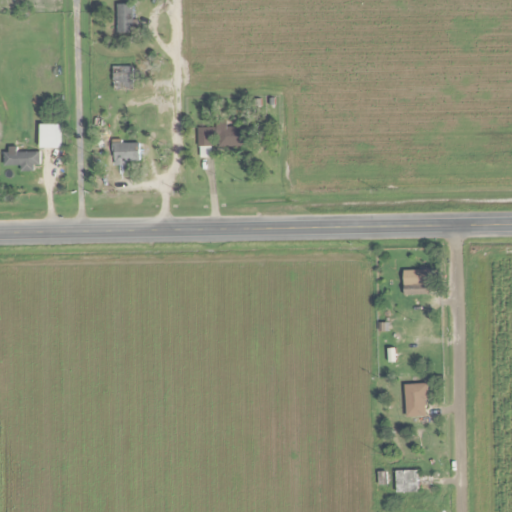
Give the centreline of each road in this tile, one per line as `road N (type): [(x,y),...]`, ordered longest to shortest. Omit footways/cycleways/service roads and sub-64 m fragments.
road 1 (secondary): [(0,226),(511,220)]
road 2 (residential): [(452,222),(457,511)]
